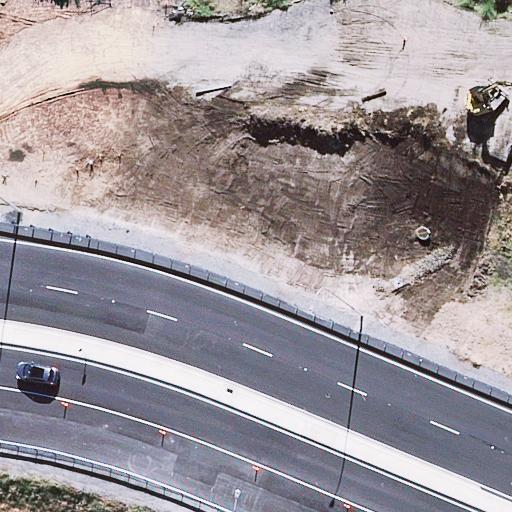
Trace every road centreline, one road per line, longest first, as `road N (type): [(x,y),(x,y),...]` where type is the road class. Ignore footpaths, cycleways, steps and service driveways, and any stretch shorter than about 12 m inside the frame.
road 1 (trunk): [(0,275),(150,305),(511,455)]
road 2 (trunk): [(361,511),(141,423),(0,388)]
road 3 (track): [(0,86),(120,0)]
